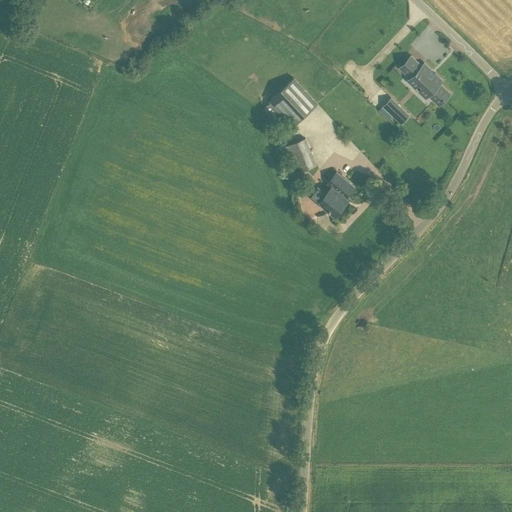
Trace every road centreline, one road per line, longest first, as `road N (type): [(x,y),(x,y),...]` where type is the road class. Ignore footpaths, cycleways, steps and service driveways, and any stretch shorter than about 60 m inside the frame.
road 1 (unclassified): [(304,511),(310,393),(324,338),(440,208),(506,90)]
road 2 (unclassified): [(506,90),(413,0)]
